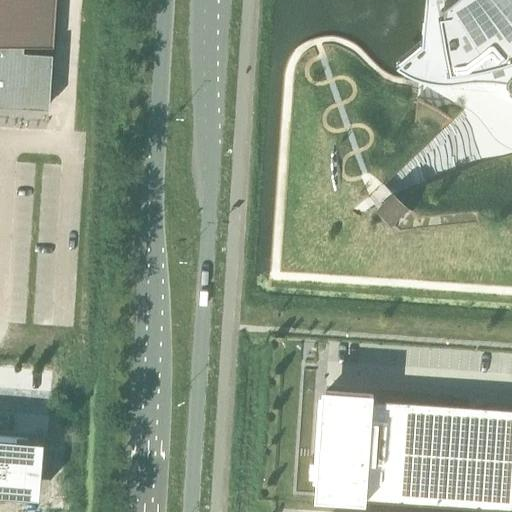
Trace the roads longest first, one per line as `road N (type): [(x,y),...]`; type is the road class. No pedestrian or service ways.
road 1 (secondary): [(188,511),(215,0)]
road 2 (secondary): [(166,0),(146,511)]
